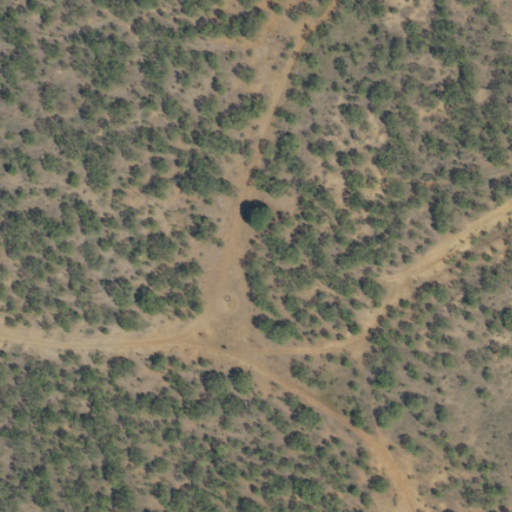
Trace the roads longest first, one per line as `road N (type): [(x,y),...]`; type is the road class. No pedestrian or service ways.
road 1 (residential): [(337,0),(253,169),(241,261),(285,402),(314,413),(359,458),(382,511)]
road 2 (residential): [(285,402),(219,377),(0,327)]
